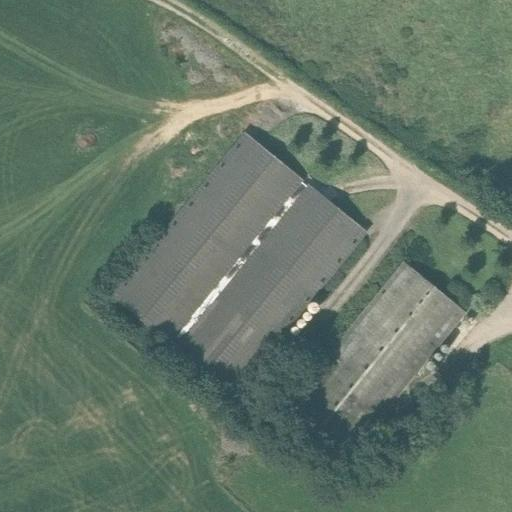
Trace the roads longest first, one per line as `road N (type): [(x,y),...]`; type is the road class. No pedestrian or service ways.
road 1 (track): [(511,243),(159,0)]
road 2 (track): [(422,182),(315,330)]
